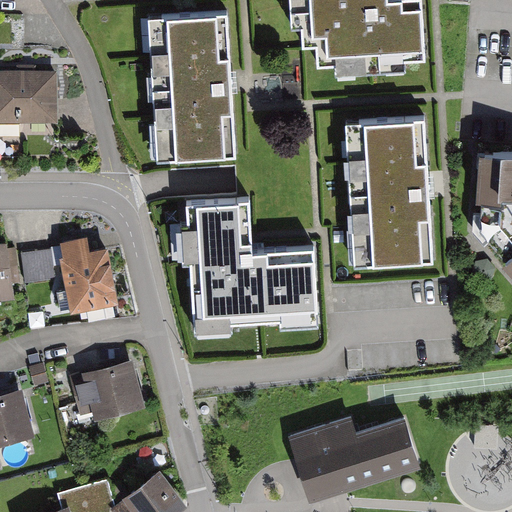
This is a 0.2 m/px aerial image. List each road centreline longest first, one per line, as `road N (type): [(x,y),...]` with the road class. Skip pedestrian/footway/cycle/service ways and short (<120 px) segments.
road 1 (residential): [(201,511),(130,231),(107,202)]
road 2 (residential): [(107,202),(113,173),(93,69),(53,0)]
